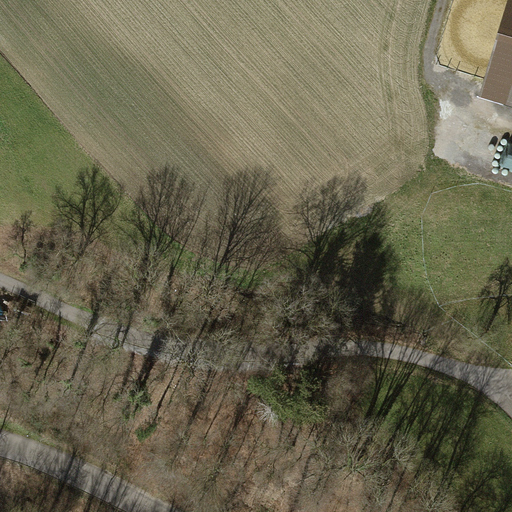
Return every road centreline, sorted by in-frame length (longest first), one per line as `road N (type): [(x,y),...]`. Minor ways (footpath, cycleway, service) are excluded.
road 1 (track): [(494,384),(396,351),(212,354),(153,342),(0,279)]
road 2 (unclassified): [(0,438),(158,511)]
